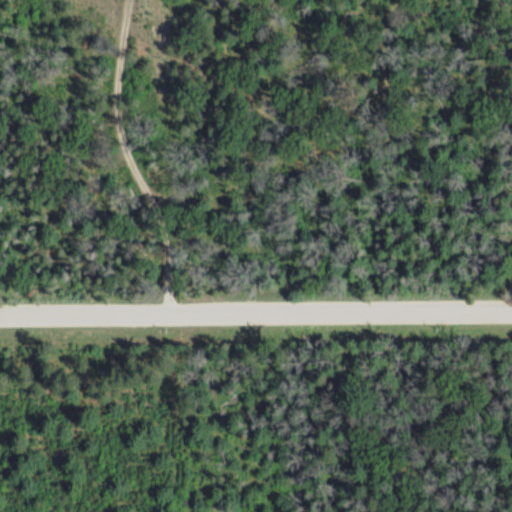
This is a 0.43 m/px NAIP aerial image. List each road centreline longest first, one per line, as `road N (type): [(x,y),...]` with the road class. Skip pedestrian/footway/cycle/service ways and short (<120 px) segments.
road 1 (residential): [(511,313),(0,320)]
road 2 (track): [(170,319),(148,230),(98,132),(89,68),(98,0)]
